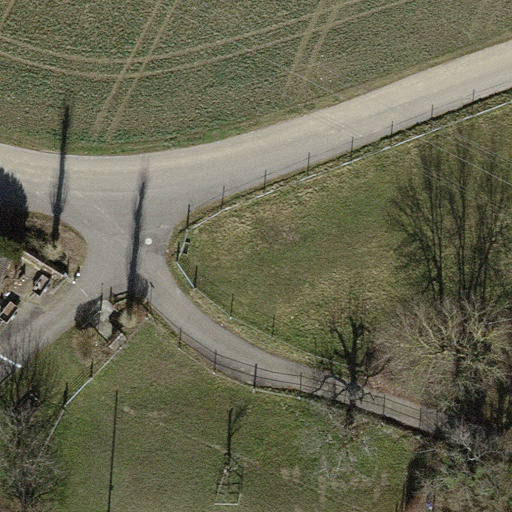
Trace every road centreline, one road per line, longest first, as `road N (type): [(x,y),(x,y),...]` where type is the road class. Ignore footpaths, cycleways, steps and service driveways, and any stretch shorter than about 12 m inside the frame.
road 1 (unclassified): [(511,68),(158,191),(0,141)]
road 2 (track): [(158,191),(155,278),(221,349),(511,446)]
